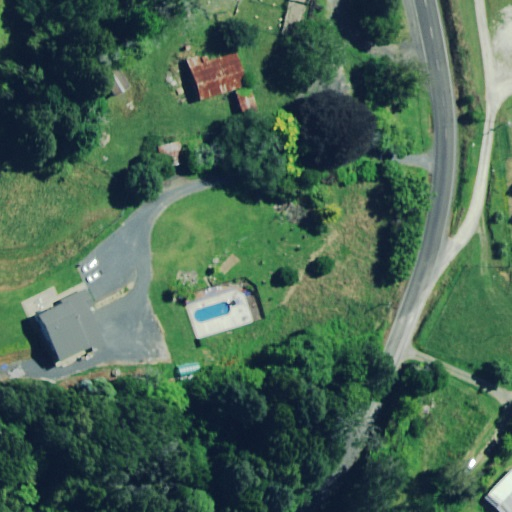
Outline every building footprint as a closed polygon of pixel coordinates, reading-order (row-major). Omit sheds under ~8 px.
[(242,86),(232,52),(219,56),(217,49),(183,59),(195,100),(242,86)] [(117,92),(105,68),(96,73),(109,96),(117,92)] [(255,109),(248,88),(231,93),(239,115),(255,109)] [(179,141),(154,145),(159,169),(183,165),(179,141)] [(192,219),(187,201),(151,210),(161,247),(149,251),(153,268),(195,257),(193,252),(217,246),(208,215),(192,219)] [(119,269),(114,250),(101,254),(106,272),(119,269)] [(86,295),(41,312),(60,360),(105,342),(86,295)] [(511,511),(511,474),(506,470),(481,501),(494,511),(505,511),(508,509),(511,511)] [(426,484),(417,481),(412,494),(421,497),(426,484)]
